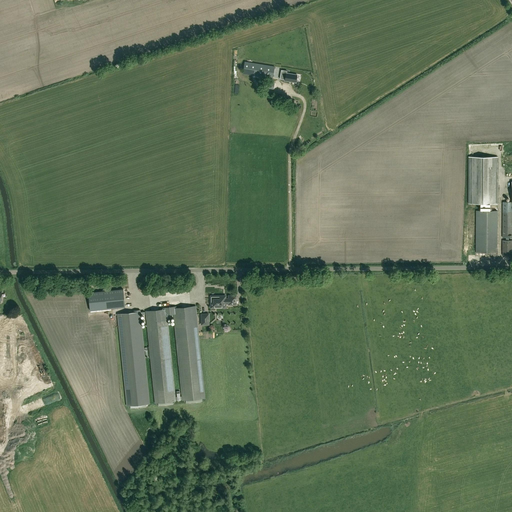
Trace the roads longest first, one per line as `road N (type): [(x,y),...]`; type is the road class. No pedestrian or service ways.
road 1 (unclassified): [(0,273),(511,267)]
road 2 (track): [(382,421),(511,387)]
